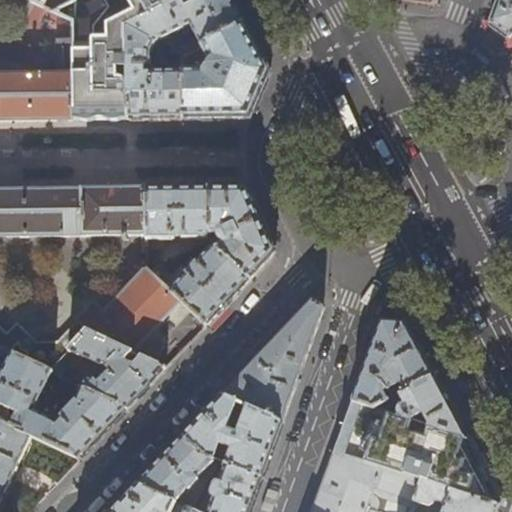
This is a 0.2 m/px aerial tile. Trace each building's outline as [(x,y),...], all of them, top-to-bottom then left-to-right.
[(41,6),(28,0),(0,0),(36,16),(41,6)] [(28,0),(41,6),(51,10),(52,11),(58,8),(43,1),(43,0),(28,0)] [(72,0),(58,8),(52,11),(73,20),(73,33),(73,74),(74,121),(102,121),(129,120),(129,30),(180,2),(184,0),(72,0)] [(180,2),(129,30),(157,44),(158,44),(189,27),(201,47),(243,25),(229,0),(193,0),(195,4),(184,10),(180,2)] [(511,0),(499,0),(491,24),(511,38),(511,37),(511,0)] [(73,20),(52,11),(51,10),(46,20),(73,33),(73,20)] [(211,66),(207,72),(183,72),(184,120),(224,120),(250,120),(253,112),(270,73),(243,25),(201,47),(202,49),(211,66)] [(129,30),(129,120),(146,120),(184,120),(183,72),(154,73),(150,76),(145,76),(144,66),(151,67),(151,56),(155,47),(163,52),(164,49),(157,44),(129,30)] [(0,121),(74,121),(73,74),(0,74),(0,121)] [(229,189),(211,190),(212,236),(213,243),(150,271),(180,301),(206,326),(231,300),(274,253),(247,189),(229,189)] [(100,191),(0,191),(0,238),(148,237),(147,190),(100,191)] [(180,190),(147,190),(148,237),(149,250),(155,249),(155,241),(208,240),(212,236),(211,190),(180,190)] [(180,301),(150,271),(107,316),(89,334),(131,354),(156,327),(180,301)] [(326,300),(319,295),(282,334),(223,397),(239,404),(249,409),(281,424),(293,392),(326,300)] [(89,334),(107,316),(94,304),(58,341),(37,337),(16,318),(6,328),(0,322),(0,349),(6,352),(13,355),(51,374),(61,363),(71,353),(89,334)] [(393,323),(383,322),(368,362),(354,402),(375,409),(388,402),(385,397),(388,395),(389,394),(390,392),(389,390),(400,384),(405,392),(433,377),(420,352),(405,323),(393,323)] [(131,354),(89,334),(71,353),(106,369),(98,378),(95,376),(93,376),(82,389),(127,411),(139,397),(164,371),(142,359),(136,366),(130,365),(132,363),(128,358),(131,354)] [(127,411),(82,389),(78,402),(58,422),(34,411),(52,374),(51,374),(13,355),(0,383),(0,406),(0,405),(20,414),(13,428),(32,437),(80,460),(99,440),(127,411)] [(68,369),(61,363),(51,374),(52,374),(62,379),(68,369)] [(449,405),(433,377),(405,392),(399,396),(403,404),(401,406),(400,407),(399,409),(398,410),(398,412),(398,413),(399,415),(399,416),(400,417),(402,418),(412,421),(423,415),(430,427),(467,440),(449,405)] [(239,404),(223,397),(184,438),(207,458),(213,460),(219,443),(232,448),(226,465),(261,479),(270,454),(281,424),(249,409),(237,435),(226,430),(239,404)] [(375,409),(354,402),(343,430),(335,453),(418,481),(502,508),(503,506),(476,457),(467,440),(430,427),(412,421),(402,418),(389,414),(375,409)] [(393,411),(388,402),(375,409),(389,414),(393,411)] [(0,422),(0,502),(14,474),(32,437),(13,428),(0,422)] [(207,458),(184,438),(164,458),(138,486),(176,504),(192,511),(201,496),(190,490),(198,481),(196,479),(209,464),(216,470),(220,463),(213,460),(207,458)] [(407,511),(418,481),(335,453),(321,492),(313,511),(407,511)] [(248,511),(261,479),(226,465),(219,484),(216,484),(214,485),(211,495),(211,498),(211,499),(213,501),(212,504),(208,503),(203,511),(248,511)] [(500,511),(502,508),(418,481),(407,511),(500,511)] [(171,511),(176,504),(138,486),(113,511),(171,511)]
